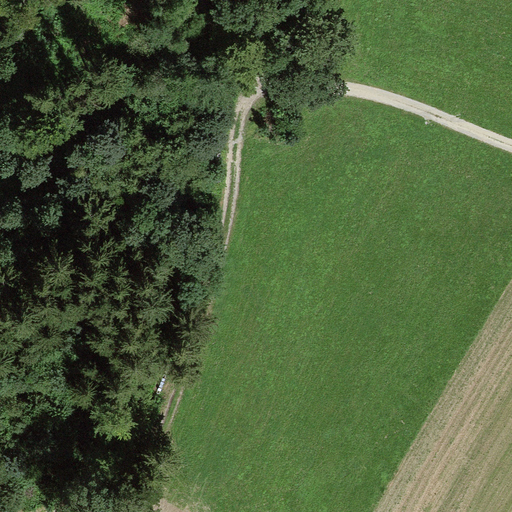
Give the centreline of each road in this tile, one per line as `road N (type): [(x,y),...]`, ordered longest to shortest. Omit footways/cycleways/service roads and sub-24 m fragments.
road 1 (track): [(258,76),(220,250),(144,476),(120,500),(72,511)]
road 2 (track): [(188,0),(258,76),(367,86),(511,138)]
